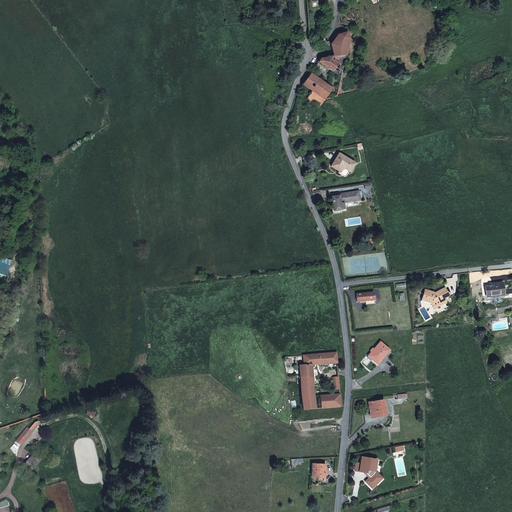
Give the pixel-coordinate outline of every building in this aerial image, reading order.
[(330,44),(333,55),(339,56),(346,55),(349,39),(347,32),(338,34),(330,44)] [(320,59),(318,62),(332,71),(338,62),(339,56),(333,55),(320,59)] [(339,56),(338,62),(332,71),(341,78),(346,55),(339,56)] [(311,73),(302,84),(312,91),(306,99),(318,107),(324,100),(332,89),(313,75),(316,71),(313,69),(311,73)] [(350,172),(355,163),(339,153),(331,166),(339,171),(338,173),(343,176),(344,176),(345,176),(346,176),(348,172),(349,171),(350,172)] [(332,196),(335,211),(345,209),(344,202),(361,200),(359,191),(340,194),(340,195),(332,196)] [(499,294),(499,295),(504,295),(502,282),(492,284),(492,285),(489,286),(485,286),(486,296),(499,294)] [(431,303),(434,308),(446,302),(444,298),(448,295),(444,288),(435,293),(425,290),(422,300),(431,303)] [(357,302),(365,301),(374,300),(374,292),(356,293),(357,302)] [(368,356),(377,364),(389,350),(380,342),(368,356)] [(323,354),(324,363),(337,363),(336,352),(323,354)] [(303,410),(315,409),(311,364),(324,363),(323,354),(303,355),(303,356),(304,364),(299,365),(300,377),(299,377),(299,378),(300,378),(303,410)] [(321,408),(341,407),(340,394),(320,396),(321,408)] [(377,416),(377,413),(385,412),(383,400),(368,403),(370,417),(377,416)] [(29,429),(27,427),(20,435),(26,440),(38,425),(35,423),(29,429)] [(16,441),(21,445),(26,440),(20,435),(16,441)] [(40,459),(34,454),(25,464),(31,469),(40,459)] [(366,472),(366,470),(375,471),(377,460),(362,457),(360,471),(366,472)] [(291,459),(292,468),(296,467),(295,463),(303,462),(303,459),(291,459)] [(325,464),(312,464),(311,476),(318,477),(325,477),(325,464)]
